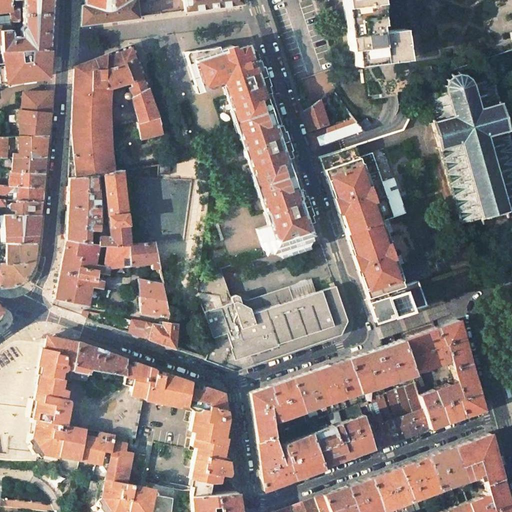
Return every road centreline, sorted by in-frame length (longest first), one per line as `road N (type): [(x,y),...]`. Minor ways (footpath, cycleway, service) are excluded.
road 1 (primary): [(511,325),(0,282)]
road 2 (primary): [(0,302),(511,342)]
road 3 (residential): [(232,380),(359,333),(254,0)]
road 4 (residential): [(232,380),(249,506),(500,414)]
road 5 (residential): [(67,0),(50,250),(29,310)]
road 6 (residential): [(29,310),(232,380)]
road 7 (residential): [(500,414),(471,318),(474,305),(511,288)]
